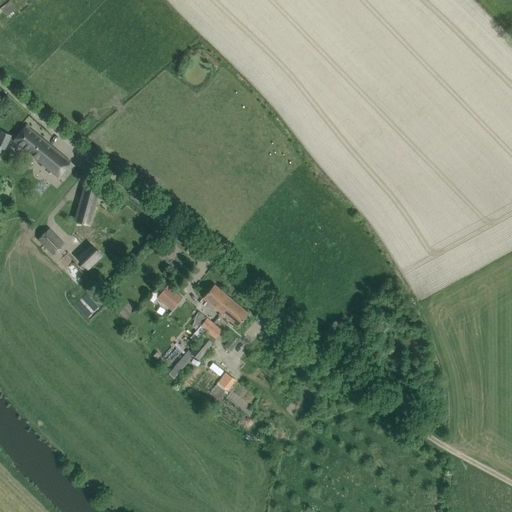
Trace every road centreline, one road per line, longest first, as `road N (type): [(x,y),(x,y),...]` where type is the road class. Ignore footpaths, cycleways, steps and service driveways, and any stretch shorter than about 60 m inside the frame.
road 1 (unclassified): [(282,317),(0,82)]
road 2 (track): [(511,484),(434,440),(282,317)]
